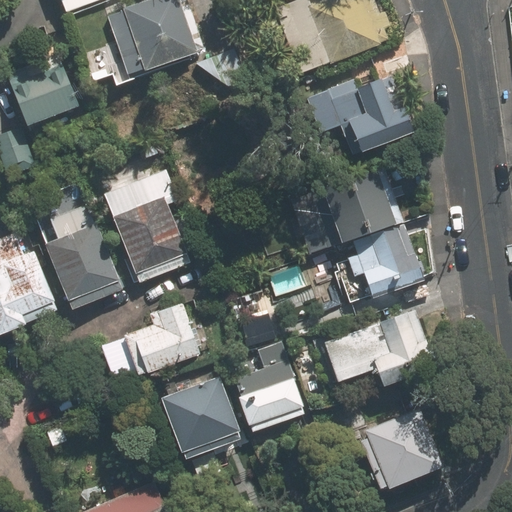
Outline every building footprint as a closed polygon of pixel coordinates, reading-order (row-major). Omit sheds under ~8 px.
[(67,0),(72,14),(109,0),(67,0)] [(168,0),(158,0),(111,18),(134,78),(239,39),(225,0),(215,0),(203,5),(205,10),(194,14),(198,25),(180,31),(168,0)] [(294,0),(266,11),(293,81),(395,41),(378,0),(294,0)] [(35,125),(85,107),(68,57),(17,75),(35,125)] [(349,156),(402,135),(393,112),(384,116),(369,78),(347,87),(341,73),(267,104),(278,130),(329,109),(349,156)] [(164,172),(109,193),(132,252),(123,256),(134,284),(198,260),(164,172)] [(316,252),(350,241),(354,240),(411,221),(400,187),(375,195),(368,174),(332,186),(334,194),(300,205),(316,252)] [(65,233),(49,240),(79,312),(128,292),(90,200),(57,214),(65,233)] [(411,221),(354,240),(358,253),(350,256),(357,276),(367,273),(372,286),(427,268),(411,221)] [(21,234),(0,242),(0,321),(7,337),(34,325),(28,311),(60,298),(39,250),(30,254),(21,234)] [(205,353),(183,300),(155,311),(159,322),(102,345),(117,381),(148,368),(151,375),(205,353)] [(388,322),(330,341),(332,346),(344,384),(382,371),(378,357),(397,351),(389,328),(388,322)] [(290,356),(237,376),(256,427),(309,407),(290,356)] [(247,440),(222,374),(166,396),(191,461),(247,440)] [(421,413),(366,437),(388,488),(395,485),(396,488),(444,468),(421,413)] [(155,478),(82,511),(171,511),(159,486),(155,478)]
